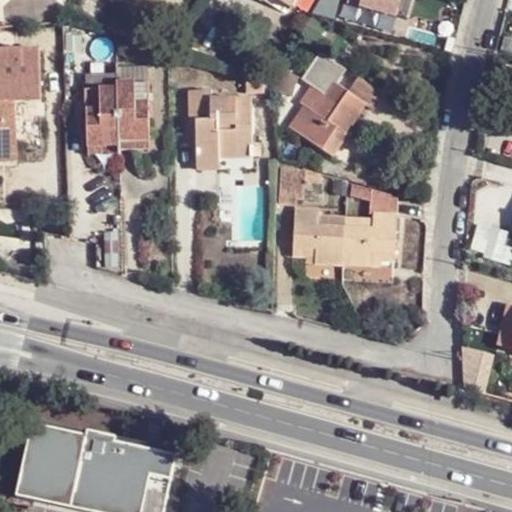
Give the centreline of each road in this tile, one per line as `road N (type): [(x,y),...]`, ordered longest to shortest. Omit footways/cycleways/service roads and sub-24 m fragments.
road 1 (residential): [(489,0),(449,195),(444,350),(411,358),(72,271)]
road 2 (primary): [(511,446),(0,314)]
road 3 (primary): [(94,372),(511,485)]
